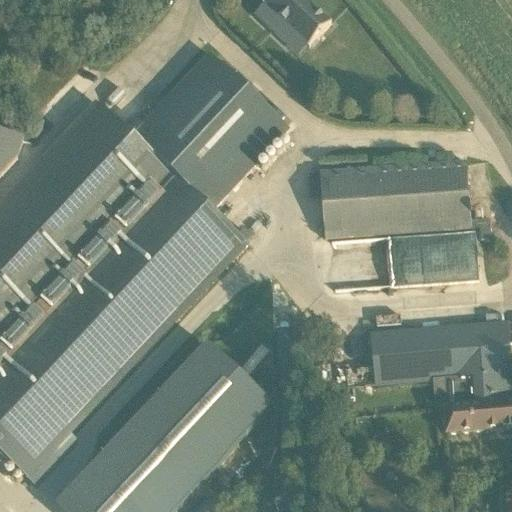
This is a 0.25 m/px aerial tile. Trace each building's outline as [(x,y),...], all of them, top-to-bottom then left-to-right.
[(296,37),(309,49),(331,26),(304,0),(268,0),(263,6),(264,7),(255,17),(287,47),(296,37)] [(0,213),(0,456),(26,481),(246,246),(213,215),(290,132),(210,57),(133,139),(99,108),(0,213)] [(470,230),(471,243),(492,242),(490,222),(471,223),(467,166),(320,177),(325,242),(470,230)] [(454,380),(457,410),(443,411),(445,438),(511,431),(511,383),(508,326),(373,338),(377,387),(454,380)] [(59,511),(176,511),(272,410),(209,350),(58,511),(59,511)] [(511,511),(511,489),(500,490),(500,511),(511,511)]
